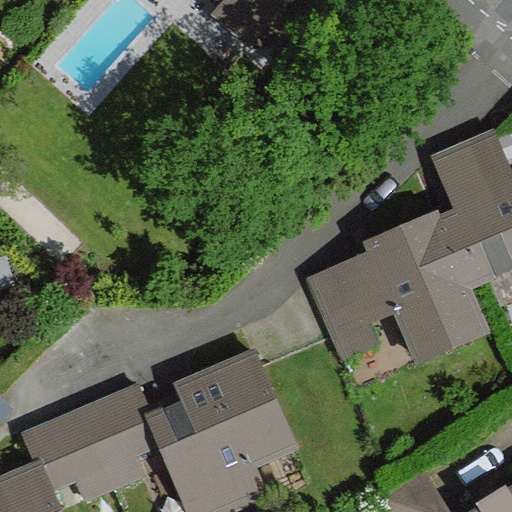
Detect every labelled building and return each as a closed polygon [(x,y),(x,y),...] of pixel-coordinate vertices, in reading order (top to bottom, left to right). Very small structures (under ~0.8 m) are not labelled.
[(249,0),(274,23),(279,17),(294,0),(249,0)] [(369,11),(355,0),(294,0),(279,17),(300,36),(282,57),(307,79),(369,11)] [(461,215),(511,192),(511,164),(501,136),(438,162),(461,215)] [(511,192),(461,215),(463,219),(442,228),(453,256),(474,247),(485,274),(489,280),(511,268),(511,192)] [(453,256),(442,228),(436,216),(372,244),(382,268),(401,311),(415,346),(479,318),(464,283),(485,274),(474,247),(453,256)] [(401,311),(382,268),(370,273),(364,257),(312,280),(337,338),(401,311)] [(164,443),(188,499),(215,487),(224,508),(266,490),(255,464),(295,447),(260,367),(256,356),(180,388),(186,403),(152,418),(164,443)] [(164,443),(152,418),(140,388),(83,411),(108,467),(135,455),(164,443)] [(108,467),(83,411),(27,435),(40,467),(51,491),(78,479),(108,467)] [(145,476),(135,455),(108,467),(117,488),(145,476)] [(450,511),(422,466),(376,496),(385,511),(450,511)] [(60,511),(51,491),(40,467),(0,484),(0,511),(60,511)] [(117,488),(108,467),(78,479),(87,501),(117,488)] [(511,511),(511,490),(477,511),(511,511)] [(377,511),(372,503),(359,511),(377,511)]
